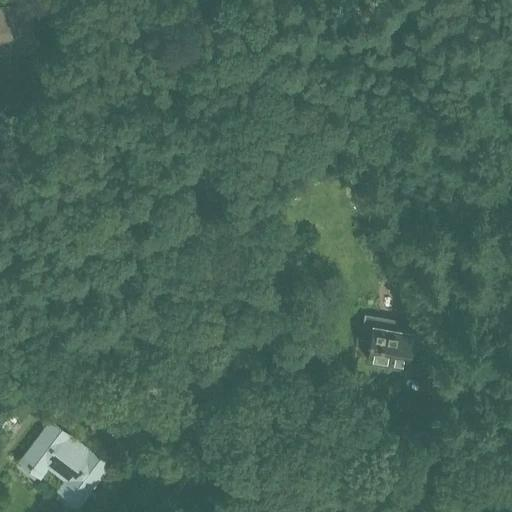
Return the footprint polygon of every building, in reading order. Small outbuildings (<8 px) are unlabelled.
[(0,37),(6,37),(8,49),(31,46),(26,4),(0,7),(0,37)] [(369,199),(364,183),(352,187),(358,203),(369,199)] [(243,188),(247,195),(252,192),(249,185),(243,188)] [(410,317),(409,320),(415,321),(419,321),(426,320),(420,300),(413,281),(402,284),(402,298),(399,315),(410,317)] [(410,317),(399,315),(399,318),(365,312),(361,338),(370,340),(367,357),(407,365),(409,353),(413,354),(419,321),(415,321),(409,320),(410,317)] [(55,490),(78,507),(111,463),(49,417),(17,461),(39,477),(46,467),(63,479),(55,490)]
